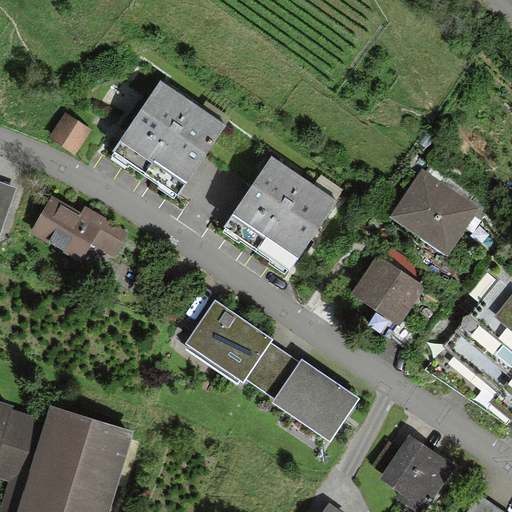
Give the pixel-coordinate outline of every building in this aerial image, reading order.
[(223,129),(159,87),(112,158),(176,200),(223,129)] [(91,132),(65,115),(49,139),(75,157),(91,132)] [(336,205),(272,163),(225,234),(288,275),(336,205)] [(478,208),(419,172),(389,221),(448,257),(478,208)] [(0,233),(16,191),(0,185),(0,233)] [(82,217),(53,200),(32,236),(83,265),(94,246),(115,258),(129,234),(86,209),(82,217)] [(393,250),(385,261),(420,284),(427,273),(393,250)] [(385,261),(379,257),(352,298),(375,314),(367,325),(389,340),(397,328),(399,330),(426,288),(420,284),(385,261)] [(511,290),(499,280),(430,374),(505,426),(509,422),(511,424),(511,290)] [(273,343),(214,304),(186,350),(242,387),(247,381),(273,343)] [(247,381),(276,401),(302,363),(273,343),(247,381)] [(360,402),(302,363),(276,401),(273,406),(331,445),(360,402)] [(0,486),(12,490),(6,511),(104,511),(127,439),(50,416),(47,425),(0,410),(0,486)] [(409,440),(382,483),(398,493),(395,498),(416,511),(419,506),(427,511),(454,469),(436,457),(409,440)] [(498,511),(478,498),(467,511),(498,511)]
